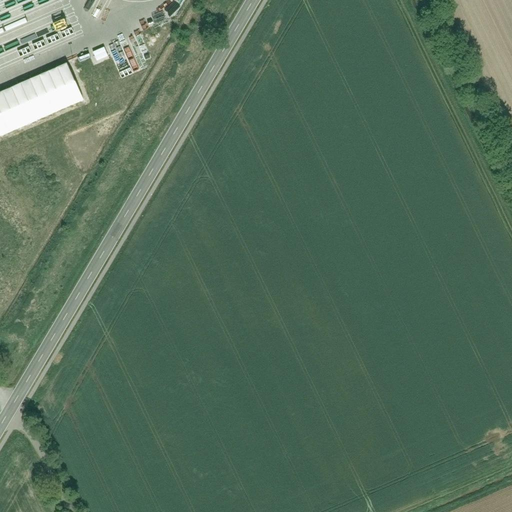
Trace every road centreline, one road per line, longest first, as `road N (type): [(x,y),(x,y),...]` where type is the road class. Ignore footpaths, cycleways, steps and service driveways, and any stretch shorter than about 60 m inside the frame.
road 1 (secondary): [(12,405),(251,0)]
road 2 (unclassified): [(12,405),(67,511)]
